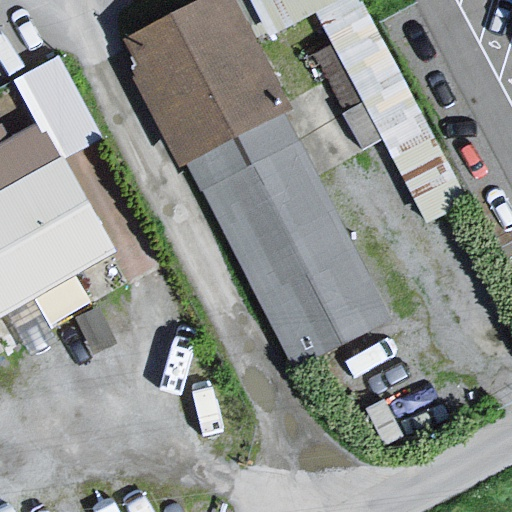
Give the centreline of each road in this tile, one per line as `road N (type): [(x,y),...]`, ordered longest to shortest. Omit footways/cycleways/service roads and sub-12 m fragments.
road 1 (unknown): [(308,511),(140,444),(35,358)]
road 2 (residential): [(511,445),(386,511)]
